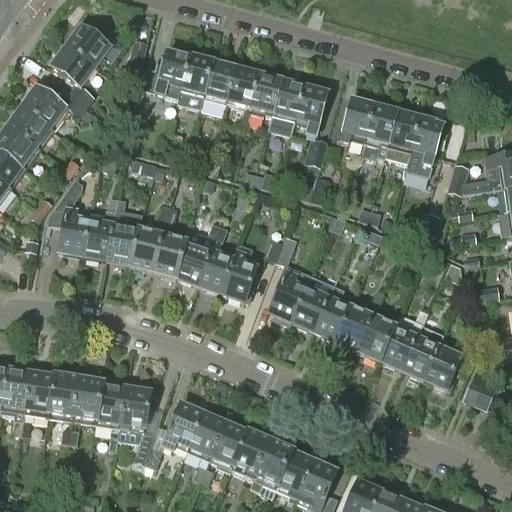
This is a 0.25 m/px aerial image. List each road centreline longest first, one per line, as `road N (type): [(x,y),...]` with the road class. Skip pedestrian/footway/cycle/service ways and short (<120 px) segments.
road 1 (residential): [(0,316),(137,336),(227,367),(511,494)]
road 2 (residential): [(511,95),(169,0)]
